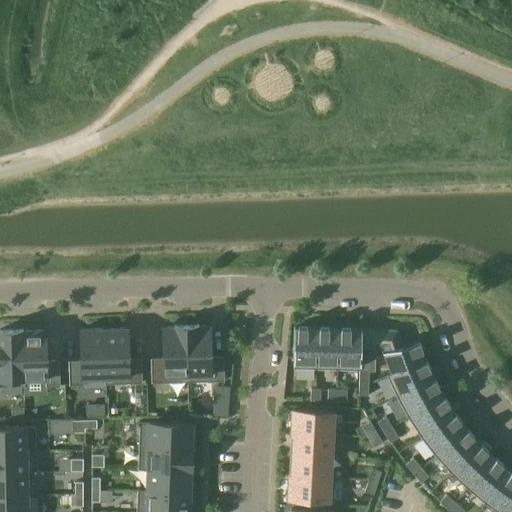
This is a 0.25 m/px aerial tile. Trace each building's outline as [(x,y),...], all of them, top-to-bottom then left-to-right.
[(211,356),(210,325),(199,326),(199,324),(186,325),(188,381),(224,380),(223,356),(211,356)] [(174,325),(174,326),(162,326),(163,357),(151,358),(151,382),(188,381),(186,325),(174,325)] [(104,328),(106,383),(142,382),(141,358),(129,358),(128,327),(104,328)] [(295,327),(294,367),(316,368),(317,327),(295,327)] [(316,368),(338,369),(339,328),(317,327),(316,368)] [(81,360),(69,360),(69,384),(84,384),(83,377),(104,376),(104,383),(106,383),(104,328),(80,329),(81,360)] [(361,349),(373,349),(373,329),(339,328),(338,369),(359,369),(360,369),(361,349)] [(0,386),(23,386),(22,329),(0,329),(0,386)] [(59,360),(47,361),(46,330),(23,330),(23,329),(22,329),(23,386),(25,386),(24,378),(46,378),(46,385),(60,385),(59,360)] [(394,330),(394,329),(373,329),(373,349),(385,349),(385,350),(383,351),(391,372),(387,374),(387,375),(425,360),(418,340),(402,345),(400,337),(399,337),(397,330),(394,330)] [(359,369),(359,382),(369,383),(369,371),(372,371),(373,349),(361,349),(360,369),(359,369)] [(433,378),(425,360),(387,375),(397,396),(433,378)] [(433,378),(397,396),(408,417),(443,396),(433,378)] [(359,382),(359,395),(368,395),(369,383),(359,382)] [(319,400),(319,388),(310,388),(310,400),(319,400)] [(337,401),(337,389),(328,388),(327,400),(333,401),(337,401)] [(347,389),(337,389),(337,401),(346,401),(347,389)] [(443,396),(408,417),(421,436),(454,412),(443,396)] [(214,402),(212,415),(227,416),(228,403),(214,402)] [(293,409),(292,432),(332,434),(333,411),(293,409)] [(454,412),(421,436),(435,455),(466,428),(454,412)] [(392,426),(386,416),(378,421),(384,431),(392,426)] [(85,432),(85,428),(97,427),(97,419),(85,420),(85,432)] [(85,420),(72,420),(73,432),(85,432),(85,420)] [(192,448),(192,447),(191,447),(192,423),(140,421),(139,446),(192,448)] [(376,431),(370,421),(362,426),(368,436),(376,431)] [(0,450),(36,450),(35,426),(0,426),(0,450)] [(398,437),(392,426),(384,431),(390,441),(398,437)] [(450,472),(480,443),(466,428),(435,455),(450,472)] [(368,436),(374,446),(382,442),(376,431),(368,436)] [(331,455),(332,434),(292,432),(291,444),(293,444),(293,453),(331,455)] [(480,443),(450,472),(467,488),(494,457),(480,443)] [(192,457),(192,448),(139,446),(138,467),(192,470),(192,457)] [(32,470),(27,471),(26,451),(36,451),(36,450),(0,450),(0,472),(32,472),(32,470)] [(290,463),(289,475),(330,477),(331,455),(293,453),(293,463),(290,463)] [(92,454),(92,466),(104,466),(104,454),(92,454)] [(420,467),(413,457),(406,464),(413,473),(420,467)] [(510,470),(494,457),(467,488),(485,503),(510,470)] [(71,458),(71,470),(83,471),(83,458),(71,458)] [(147,490),(137,489),(137,491),(168,492),(190,492),(190,471),(192,471),(192,470),(138,467),(138,469),(148,469),(147,490)] [(428,476),(420,467),(413,473),(421,482),(428,476)] [(368,479),(377,482),(381,471),(372,468),(368,479)] [(485,503),(498,511),(506,511),(511,504),(511,471),(510,470),(485,503)] [(0,495),(32,494),(32,472),(0,472),(0,495)] [(328,500),(330,477),(289,475),(288,498),(328,500)] [(100,477),(91,477),(91,489),(100,489),(100,477)] [(364,490),(373,493),(377,482),(368,479),(364,490)] [(83,493),(83,481),(75,481),(75,494),(83,493)] [(100,501),(100,489),(91,489),(91,501),(100,501)] [(136,511),(189,511),(190,492),(168,492),(137,491),(137,502),(136,511)] [(83,493),(75,494),(75,506),(83,506),(83,493)] [(27,511),(27,496),(32,495),(32,494),(0,495),(0,511),(27,511)] [(440,501),(449,509),(455,502),(446,494),(440,501)] [(455,502),(449,509),(451,511),(462,511),(464,510),(455,502)]
